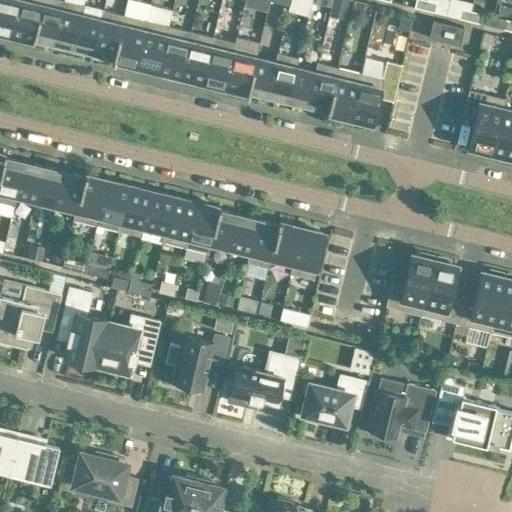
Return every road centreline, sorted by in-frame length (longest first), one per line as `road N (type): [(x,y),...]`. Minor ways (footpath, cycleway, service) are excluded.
road 1 (residential): [(511,510),(0,384)]
road 2 (residential): [(412,166),(0,65)]
road 3 (residential): [(0,120),(399,219)]
